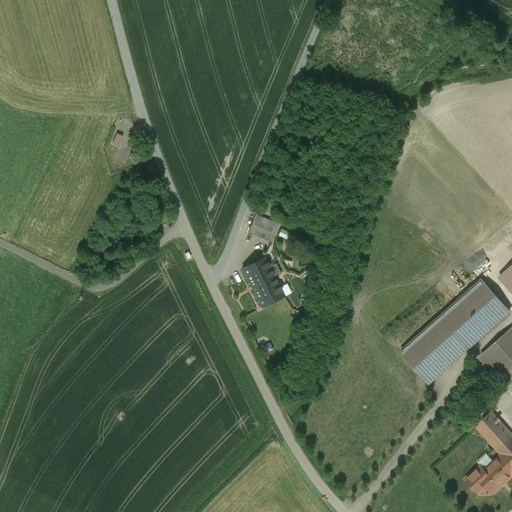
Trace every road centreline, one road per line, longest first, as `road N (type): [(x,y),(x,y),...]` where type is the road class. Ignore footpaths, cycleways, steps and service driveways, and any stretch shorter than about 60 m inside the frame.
road 1 (unclassified): [(210,281),(329,0)]
road 2 (unclassified): [(111,0),(142,117),(210,281)]
road 3 (unclassified): [(210,281),(285,431),(342,511)]
